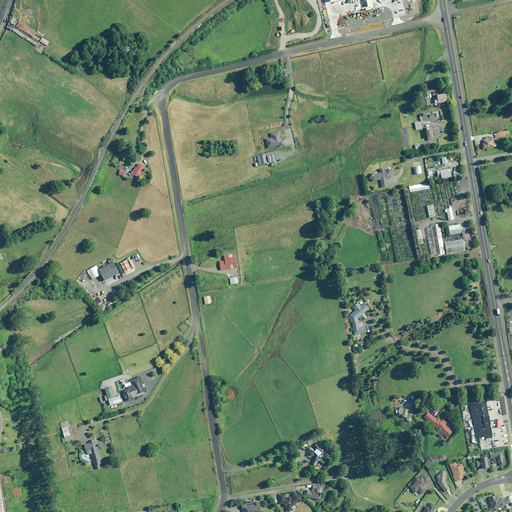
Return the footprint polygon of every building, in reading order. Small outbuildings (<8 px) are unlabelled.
[(11,21),(10,23),(16,26),(20,21),(21,19),(18,17),(17,19),(14,16),(13,18),(11,17),(9,20),(11,21)] [(10,23),(9,22),(7,27),(37,46),(40,41),(47,46),(50,42),(43,37),(45,35),(38,30),(36,32),(20,21),(16,26),(10,23)] [(433,100),(434,103),(437,102),(445,101),(444,93),(435,94),(436,99),(433,100)] [(438,127),(424,129),(425,138),(426,138),(427,140),(431,140),(431,137),(438,136),(437,132),(439,132),(438,127)] [(280,131),(271,133),(272,137),(266,139),(268,148),(279,146),(279,147),(286,146),(285,139),(282,140),(280,131)] [(481,143),(482,149),(486,148),(486,149),(490,148),(490,147),(494,147),(493,138),(482,139),(482,143),(481,143)] [(275,154),(268,156),(269,162),(277,160),(275,154)] [(133,171),(129,176),(132,178),(133,175),(134,176),(135,175),(140,178),(143,172),(146,167),(139,163),(136,167),(133,171)] [(420,166),(413,167),(414,174),(421,173),(420,166)] [(372,181),(379,180),(380,187),(387,186),(386,178),(388,178),(392,172),(386,168),(384,172),(384,168),(379,169),(379,172),(371,173),(368,178),(372,181)] [(125,169),(119,169),(119,175),(122,175),(122,176),(128,177),(129,175),(124,175),(125,169)] [(449,169),(436,171),(436,177),(440,176),(440,178),(450,177),(449,169)] [(428,183),(408,186),(409,192),(429,188),(428,183)] [(432,204),(425,206),(428,218),(435,216),(432,204)] [(453,219),(451,207),(444,209),(445,212),(446,212),(448,220),(453,219)] [(439,223),(430,224),(431,227),(435,254),(436,255),(444,253),(439,223)] [(462,226),(460,227),(459,224),(447,225),(448,234),(460,232),(460,230),(463,229),(462,226)] [(435,254),(431,227),(425,228),(430,255),(435,254)] [(420,229),(414,230),(417,244),(423,243),(420,229)] [(463,239),(444,242),(446,254),(465,251),(463,239)] [(235,254),(224,255),(225,260),(220,261),(221,270),(238,267),(235,254)] [(120,273),(112,257),(106,261),(108,265),(100,269),(105,280),(120,273)] [(127,260),(121,263),(125,272),(131,269),(127,260)] [(211,295),(204,297),(205,304),(212,303),(211,295)] [(356,310),(350,315),(351,323),(353,322),(355,335),(368,333),(367,326),(360,327),(359,318),(370,308),(365,302),(361,306),(358,303),(353,307),(356,310)] [(133,386),(124,389),(126,398),(125,398),(127,403),(136,401),(135,396),(145,393),(143,388),(140,389),(137,379),(131,381),(133,386)] [(112,387),(105,389),(108,399),(115,397),(112,387)] [(120,396),(109,399),(111,405),(122,401),(120,396)] [(469,403),(476,438),(492,435),(485,400),(469,403)] [(413,410),(398,407),(397,413),(401,414),(401,416),(406,417),(405,420),(411,422),(413,410)] [(428,412),(423,417),(438,431),(436,434),(439,437),(442,434),(446,438),(452,431),(445,424),(446,422),(442,418),(440,420),(437,418),(435,419),(428,412)] [(67,426),(62,428),(65,437),(62,439),(63,443),(72,440),(67,426)] [(101,460),(95,439),(90,440),(90,442),(84,444),(86,451),(87,451),(88,455),(91,454),(96,470),(101,468),(100,464),(101,464),(100,460),(101,460)] [(322,454),(326,448),(317,443),(314,448),(311,446),(308,450),(316,455),(311,463),(316,466),(321,458),(326,461),(328,457),(322,454)] [(501,451),(489,452),(490,457),(496,457),(497,463),(498,463),(499,465),(505,465),(504,460),(502,460),(501,451)] [(486,457),(479,457),(479,460),(475,460),(476,467),(481,466),(481,468),(487,467),(487,465),(489,464),(488,459),(486,459),(486,457)] [(455,461),(448,464),(453,475),(452,476),(455,482),(462,479),(461,478),(463,477),(461,474),(465,473),(461,463),(456,465),(455,461)] [(437,479),(437,482),(444,491),(448,488),(446,485),(448,484),(445,481),(445,478),(446,478),(446,475),(446,473),(444,473),(444,470),(440,470),(440,472),(438,472),(438,474),(437,474),(437,475),(436,475),(436,476),(436,477),(436,478),(436,479),(437,479)] [(413,483),(409,487),(413,493),(417,490),(420,495),(426,490),(423,486),(429,481),(423,474),(418,478),(417,477),(412,481),(413,483)] [(308,490),(307,497),(321,499),(321,496),(320,496),(321,493),(322,494),(324,485),(318,484),(318,485),(313,485),(312,491),(308,490)] [(294,498),(292,500),(292,497),(286,497),(286,494),(280,494),(280,504),(284,504),(286,506),(285,511),(292,511),(292,508),(298,501),(300,503),(303,499),(302,498),(303,496),(296,490),(291,495),(294,498)] [(494,495),(487,498),(491,509),(500,506),(500,507),(505,505),(505,504),(509,503),(507,497),(503,499),(502,497),(497,498),(497,497),(495,498),(494,495)] [(247,503),(241,504),(243,511),(262,511),(261,506),(260,507),(259,501),(253,503),(253,504),(247,505),(247,503)] [(427,507),(425,506),(422,511),(432,511),(436,506),(429,502),(427,507)]
